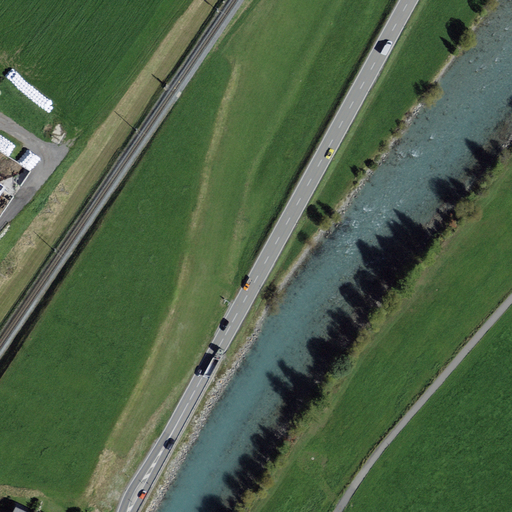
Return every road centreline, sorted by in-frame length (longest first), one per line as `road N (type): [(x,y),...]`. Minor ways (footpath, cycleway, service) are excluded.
road 1 (primary): [(410,0),(128,511)]
road 2 (track): [(511,299),(384,445),(337,511)]
